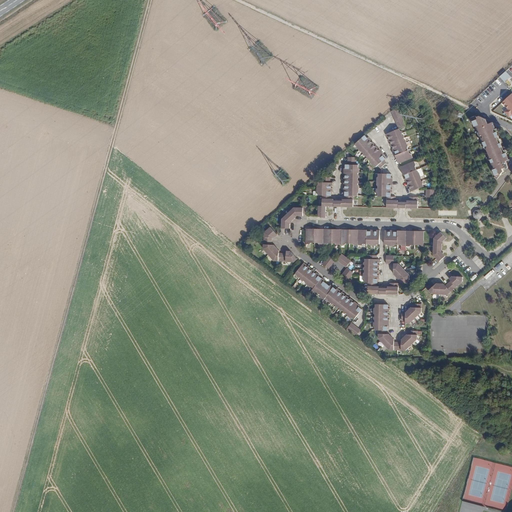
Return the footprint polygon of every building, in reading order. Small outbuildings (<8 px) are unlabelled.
[(511,93),(502,103),(507,109),(504,112),(509,117),(511,114),(511,93)] [(399,129),(406,126),(399,108),(391,111),(399,129)] [(493,122),(480,116),(477,117),(475,116),(471,118),(475,126),(476,126),(479,132),(478,132),(480,136),(483,142),(486,149),(487,149),(488,152),(490,155),(489,155),(495,169),(493,169),(496,176),(498,179),(502,172),(504,171),(503,168),(505,167),(506,168),(507,168),(508,168),(508,167),(509,167),(509,166),(509,165),(511,162),(510,158),(509,159),(506,153),(507,152),(506,149),(504,150),(501,143),(502,142),(497,132),(498,131),(496,126),(494,125),(493,122)] [(390,139),(401,134),(403,133),(402,132),(400,131),(399,129),(386,134),(388,138),(389,137),(390,139)] [(392,143),(403,138),(405,138),(404,136),(402,136),(401,134),(390,139),(388,139),(390,142),(391,142),(392,143)] [(368,138),(365,136),(356,144),(357,146),(357,148),(360,151),(371,141),(369,138),(368,138)] [(393,147),(394,148),(407,143),(406,141),(404,140),(403,138),(392,143),(390,144),(392,147),(393,147)] [(371,141),(360,151),(361,152),(363,152),(364,154),(375,145),(371,141)] [(395,152),(397,155),(408,150),(407,148),(408,146),(407,143),(394,148),(392,149),(394,153),(395,152)] [(375,145),(364,154),(363,155),(365,156),(366,156),(368,158),(378,148),(375,145)] [(378,148),(368,158),(367,159),(368,160),(370,160),(371,162),(382,152),(378,148)] [(399,164),(413,158),(412,155),(410,154),(408,150),(397,155),(395,156),(399,164)] [(382,152),(371,162),(370,163),(373,166),(375,166),(376,168),(379,166),(384,160),(386,159),(384,156),(384,155),(382,152)] [(384,160),(379,166),(381,168),(387,163),(384,160)] [(416,165),(414,161),(401,167),(404,175),(405,175),(406,174),(417,170),(416,167),(416,165)] [(417,170),(406,174),(408,178),(407,178),(406,179),(407,182),(408,182),(421,176),(420,172),(418,172),(417,170)] [(421,176),(408,182),(409,183),(408,184),(409,187),(410,187),(422,182),(421,179),(422,178),(421,176)] [(423,181),(422,182),(410,187),(411,188),(410,189),(411,192),(420,188),(424,187),(423,184),(424,183),(423,181)] [(332,200),(332,196),(323,196),(323,207),(327,207),(335,207),(335,201),(334,201),(334,200),(332,200)] [(342,207),(354,207),(354,196),(346,196),(345,200),(343,200),(343,202),(342,202),(342,207)] [(388,197),(388,208),(400,208),(400,202),(398,202),(398,201),(396,201),(396,197),(392,197),(388,197)] [(407,208),(419,208),(419,197),(410,197),(410,201),(408,201),(408,202),(407,202),(407,208)] [(295,209),(289,215),(295,221),(299,217),(304,217),(304,215),(304,209),(295,209)] [(475,216),(478,218),(481,218),(483,215),(482,212),(480,210),(476,210),(474,213),(475,216)] [(283,221),(283,229),(291,230),(291,225),(295,221),(289,215),(283,221)] [(276,239),(278,236),(271,229),(265,234),(265,238),(273,239),(276,239)] [(307,230),(307,245),(310,245),(311,244),(316,244),(316,230),(307,230)] [(316,230),(316,244),(320,244),(321,245),(324,245),(325,230),(316,230)] [(325,230),(324,245),(327,245),(329,244),(333,244),(333,230),(325,230)] [(333,230),(333,244),(338,244),(339,245),(342,245),(342,230),(333,230)] [(342,230),(342,245),(345,245),(346,244),(351,244),(351,230),(342,230)] [(351,230),(351,244),(355,244),(356,245),(359,245),(359,230),(351,230)] [(359,230),(359,245),(362,246),(363,244),(368,244),(368,230),(359,230)] [(404,246),(407,246),(407,231),(399,231),(399,232),(399,233),(398,245),(403,245),(404,246)] [(411,245),(416,245),(416,231),(407,231),(407,246),(410,246),(411,245)] [(416,231),(416,245),(420,245),(421,247),(424,247),(425,231),(416,231)] [(435,246),(443,247),(444,241),(447,238),(442,232),(439,235),(436,237),(435,246)] [(270,256),(278,249),(275,246),(273,246),(265,246),(264,250),(270,256)] [(438,259),(440,261),(446,256),(443,252),(443,247),(435,246),(435,256),(438,259)] [(275,262),(280,262),(280,254),(280,252),(278,249),(270,256),(275,262)] [(295,263),(299,260),(291,252),(287,252),(287,255),(286,263),(295,263)] [(352,262),(348,259),(343,255),(338,261),(347,268),(352,262)] [(331,256),(324,265),(330,270),(337,260),(331,256)] [(300,279),(301,278),(308,268),(307,267),(308,266),(305,264),(304,265),(297,275),(298,277),(299,278),(300,279)] [(395,274),(397,277),(405,269),(399,264),(395,264),(395,274)] [(304,282),(305,281),(313,271),(311,270),(312,269),(309,267),(308,268),(301,278),(302,280),(302,281),(304,282)] [(341,278),(348,283),(353,275),(355,274),(348,269),(341,278)] [(400,280),(401,280),(409,280),(411,280),(411,275),(405,269),(397,277),(400,280)] [(307,285),(308,286),(317,274),(315,273),(316,272),(313,270),(313,271),(305,281),(306,283),(307,285)] [(313,288),(315,289),(323,279),(320,277),(321,276),(317,273),(317,274),(308,286),(311,288),(313,288)] [(464,277),(453,276),(450,279),(452,281),(458,287),(464,281),(464,277)] [(318,294),(320,295),(328,285),(325,283),(326,282),(323,279),(315,289),(313,291),(317,294),(318,294)] [(458,287),(452,281),(449,283),(455,289),(458,287)] [(427,288),(430,291),(436,285),(433,282),(427,288)] [(378,283),(369,283),(369,294),(381,294),(381,289),(380,289),(380,287),(378,287),(378,283)] [(400,295),(400,283),(391,283),(391,287),(389,287),(389,289),(388,289),(388,294),(400,295)] [(433,294),(441,294),(442,284),(438,283),(436,285),(430,291),(433,294)] [(447,285),(453,292),(455,289),(449,283),(447,285)] [(442,284),(441,294),(449,294),(453,292),(447,285),(445,284),(442,284)] [(326,301),(327,298),(335,289),(332,286),(331,287),(328,285),(320,295),(322,297),(322,298),(326,301)] [(329,302),(332,304),(341,293),(342,292),(338,289),(337,291),(335,289),(327,298),(329,300),(329,302)] [(336,305),(337,306),(345,296),(346,295),(343,293),(342,294),(341,293),(332,304),(334,305),(336,305)] [(340,308),(342,309),(350,299),(350,298),(347,296),(347,297),(345,296),(337,306),(337,307),(338,308),(340,308)] [(344,311),(346,312),(354,302),(354,301),(352,299),(351,300),(350,299),(342,309),(341,310),(342,311),(344,311)] [(348,314),(350,316),(359,304),(356,302),(355,303),(354,302),(346,312),(345,313),(347,315),(348,314)] [(356,320),(358,318),(364,310),(361,308),(362,307),(359,304),(350,316),(349,317),(352,319),(354,319),(356,320)] [(410,310),(417,318),(423,312),(423,307),(415,307),(413,307),(410,310)] [(407,321),(407,324),(408,324),(412,323),(417,318),(410,310),(407,313),(407,321)] [(380,338),(386,345),(393,337),(391,334),(389,334),(380,334),(380,338)] [(419,339),(419,335),(411,335),(409,335),(406,337),(413,345),(419,339)] [(393,337),(386,345),(392,350),(396,351),(396,343),(396,340),(393,337)] [(408,351),(413,345),(406,337),(403,340),(403,343),(403,351),(408,351)]
